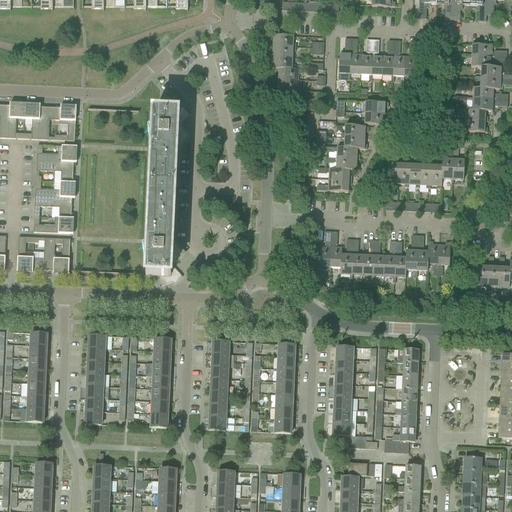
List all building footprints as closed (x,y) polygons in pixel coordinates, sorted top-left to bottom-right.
[(0,0),(0,11),(10,11),(10,9),(9,0),(0,0)] [(9,0),(10,9),(21,9),(21,0),(9,0)] [(40,0),(40,11),(52,11),(52,9),(51,0),(40,0)] [(51,0),(52,9),(63,9),(63,0),(51,0)] [(91,0),(91,11),(103,11),(103,9),(102,0),(91,0)] [(102,0),(103,9),(114,9),(114,0),(102,0)] [(133,0),(133,11),(145,11),(145,9),(144,0),(133,0)] [(144,0),(145,9),(156,9),(156,0),(144,0)] [(175,0),(175,11),(187,11),(187,1),(197,1),(196,0),(175,0)] [(391,0),(371,0),(371,8),(394,9),(395,4),(392,4),(391,0)] [(436,6),(435,0),(418,0),(418,21),(426,21),(426,10),(428,10),(428,5),(436,6)] [(435,0),(436,6),(443,6),(443,11),(445,11),(444,22),(452,22),(452,0),(435,0)] [(452,0),(452,22),(459,23),(460,11),(462,11),(462,7),(469,7),(469,0),(452,0)] [(469,0),(469,7),(477,8),(477,12),(478,12),(478,23),(486,24),(486,17),(486,0),(469,0)] [(486,0),(486,17),(493,17),(494,6),(495,6),(496,2),(503,2),(503,0),(486,0)] [(511,0),(503,0),(503,2),(502,18),(510,18),(510,7),(511,6),(511,0)] [(272,49),(295,50),(296,45),(293,45),(293,38),(270,37),(270,42),(273,42),(272,49)] [(349,76),(351,41),(345,41),(344,53),(346,53),(346,56),(339,56),(338,82),(348,82),(348,76),(349,76)] [(351,41),(349,76),(360,77),(361,57),(355,56),(355,54),(356,54),(357,41),(351,41)] [(361,57),(360,77),(371,77),(372,42),(366,42),(366,54),(367,55),(367,57),(361,57)] [(378,42),(372,42),(371,77),(382,78),(382,58),(376,57),(376,55),(378,55),(378,42)] [(382,58),(382,78),(392,78),(394,43),(388,42),(387,55),(389,56),(389,58),(382,58)] [(400,43),(394,43),(392,78),(403,79),(404,58),(398,58),(398,56),(399,56),(400,43)] [(410,59),(404,58),(403,79),(414,79),(416,44),(409,43),(409,56),(410,56),(410,59)] [(471,47),(471,58),(506,59),(506,53),(494,52),(494,54),(491,54),(491,47),(471,47)] [(269,55),(269,59),(292,60),(292,53),(295,53),(295,50),(272,49),(272,55),(269,55)] [(506,59),(471,58),(470,68),(500,70),(500,69),(490,69),(491,63),(493,63),(493,64),(506,65),(506,59)] [(292,60),(269,59),(269,64),(272,64),(271,70),(278,71),(278,70),(294,71),(295,67),(292,67),(292,60)] [(500,70),(470,68),(470,69),(481,69),(480,80),(511,81),(511,74),(503,74),(503,76),(500,76),(500,70)] [(275,81),(278,81),(298,82),(298,75),(301,75),(301,71),(294,71),(278,70),(278,71),(278,77),(275,76),(275,81)] [(511,81),(480,80),(480,90),(500,91),(500,85),(502,85),(502,87),(511,87),(511,81)] [(275,87),(274,91),(297,93),(298,86),(301,86),(301,82),(298,82),(278,81),(278,87),(275,87)] [(500,91),(480,90),(473,90),(472,101),(507,102),(508,96),(495,96),(495,97),(492,97),(493,91),(500,92),(500,91)] [(297,93),(274,91),(274,96),(277,96),(277,103),(300,104),(300,100),(297,99),(297,93)] [(472,101),(472,111),(492,112),(492,106),(494,106),(494,108),(507,108),(507,102),(472,101)] [(362,110),(362,114),(365,115),(385,115),(385,109),(388,109),(388,104),(365,103),(362,103),(362,110)] [(10,105),(9,108),(8,140),(15,140),(16,120),(24,120),(25,105),(10,105)] [(40,106),(25,105),(24,120),(32,121),(31,141),(38,141),(40,109),(40,106)] [(152,114),(149,195),(172,196),(174,143),(176,143),(179,147),(188,139),(178,127),(190,116),(182,108),(180,110),(170,105),(165,115),(152,114)] [(0,107),(0,139),(8,140),(9,108),(0,107)] [(60,110),(60,126),(67,126),(67,143),(74,143),(75,123),(76,108),(60,107),(60,110)] [(40,109),(38,141),(48,142),(49,121),(59,122),(59,126),(60,126),(60,110),(40,109)] [(492,112),(472,111),(454,111),(454,116),(462,116),(462,115),(464,116),(464,122),(487,123),(487,119),(484,118),(485,112),(492,113),(492,112)] [(364,121),(361,121),(361,125),(384,127),(384,120),(387,120),(388,116),(385,115),(365,115),(364,121)] [(487,123),(464,122),(453,122),(453,126),(461,127),(461,126),(464,126),(463,133),(487,134),(487,129),(484,129),(484,123),(487,123)] [(341,135),(341,139),(364,140),(364,133),(367,134),(368,129),(344,128),(344,135),(341,135)] [(364,140),(341,139),(341,143),(344,143),(343,149),(343,150),(357,150),(357,151),(367,151),(367,146),(364,146),(364,140)] [(62,148),(58,148),(57,156),(42,155),(42,147),(37,147),(36,162),(73,164),(76,164),(77,148),(62,148)] [(326,148),(326,149),(325,154),(334,154),(334,153),(336,153),(336,160),(356,161),(359,161),(359,157),(356,156),(357,151),(357,150),(343,150),(343,149),(326,148)] [(441,168),(441,181),(450,181),(452,181),(452,161),(446,161),(447,159),(447,150),(442,150),(442,160),(441,168)] [(453,150),(452,161),(452,181),(463,182),(464,162),(457,161),(457,159),(458,159),(458,151),(453,150)] [(325,159),(325,160),(325,164),(333,165),(333,164),(336,164),(336,171),(349,171),(349,172),(359,172),(359,167),(356,167),(356,161),(336,160),(325,159)] [(73,164),(36,162),(36,172),(61,173),(60,184),(72,184),(73,164)] [(387,162),(386,185),(393,185),(393,188),(398,189),(398,186),(397,186),(398,166),(392,165),(392,162),(387,162)] [(398,166),(397,186),(398,186),(404,186),(404,189),(408,189),(409,186),(408,186),(409,166),(403,166),(403,163),(399,163),(398,163),(398,166)] [(409,166),(408,186),(409,186),(415,186),(415,189),(419,190),(419,187),(420,167),(414,166),(414,163),(409,163),(409,166)] [(420,167),(419,187),(426,187),(426,190),(428,190),(430,190),(430,187),(431,167),(430,167),(425,167),(425,164),(420,164),(420,167)] [(431,167),(430,187),(437,187),(436,190),(440,191),(441,191),(441,181),(441,168),(435,167),(435,164),(431,164),(430,167),(431,167)] [(336,171),(318,170),(318,175),(326,175),(326,174),(328,175),(328,181),(351,182),(351,178),(348,178),(349,172),(349,171),(336,171)] [(351,182),(328,181),(328,188),(325,188),(325,187),(317,187),(317,192),(348,193),(348,187),(351,187),(351,182)] [(72,184),(60,184),(60,192),(35,191),(35,198),(72,199),(72,200),(75,200),(75,184),(72,184)] [(172,196),(149,195),(145,277),(158,278),(162,287),(172,284),(174,285),(173,285),(174,286),(182,278),(171,266),(183,256),(175,247),(172,250),(169,250),(172,196)] [(35,198),(34,218),(39,219),(40,208),(59,209),(58,219),(54,219),(71,220),(72,200),(72,199),(35,198)] [(39,219),(34,218),(33,234),(58,235),(73,236),(74,220),(71,220),(54,219),(54,227),(39,227),(39,219)] [(330,269),(331,234),(325,233),(324,246),(326,246),(326,249),(319,248),(318,269),(330,269)] [(331,234),(330,269),(331,269),(340,270),(341,256),(342,249),(335,249),(335,247),(337,247),(337,234),(331,234)] [(405,259),(405,273),(416,273),(417,238),(411,237),(411,250),(412,250),(412,253),(406,252),(405,259)] [(423,238),(417,238),(416,273),(426,274),(427,253),(421,253),(421,251),(423,251),(423,238)] [(18,239),(17,259),(17,274),(32,275),(32,272),(33,260),(25,259),(26,239),(18,239)] [(33,260),(32,272),(53,273),(54,240),(44,240),(43,260),(33,260)] [(68,276),(69,261),(70,241),(54,240),(53,273),(53,276),(68,276)] [(340,270),(340,277),(350,277),(351,277),(353,242),(346,241),(346,254),(347,254),(347,257),(341,256),(340,270)] [(353,242),(351,277),(362,278),(363,257),(356,257),(356,255),(358,255),(358,242),(353,242)] [(363,257),(362,278),(372,278),(374,243),(368,242),(367,255),(369,255),(369,258),(363,257)] [(374,243),(372,278),(383,279),(384,258),(378,258),(378,256),(379,256),(380,243),(374,243)] [(390,259),(384,258),(383,279),(394,279),(395,244),(389,243),(389,256),(390,256),(390,259)] [(427,253),(426,274),(427,274),(427,267),(434,267),(433,269),(432,278),(437,278),(438,247),(432,247),(432,244),(428,243),(427,253)] [(395,244),(394,279),(405,280),(405,273),(405,259),(399,259),(399,257),(401,257),(402,244),(395,244)] [(445,247),(438,247),(437,278),(442,278),(442,269),(442,267),(449,268),(450,244),(445,244),(445,247)] [(488,269),(487,269),(482,269),(482,267),(482,258),(477,258),(476,289),(487,289),(488,269)] [(488,258),(487,269),(488,269),(487,289),(498,290),(499,270),(498,270),(492,269),(492,267),(493,267),(493,259),(488,258)] [(499,270),(498,290),(509,290),(509,284),(509,270),(503,270),(503,268),(504,259),(499,259),(498,270),(499,270)] [(30,335),(30,348),(46,349),(47,336),(30,335)] [(89,337),(88,351),(104,351),(105,338),(89,337)] [(154,354),(170,354),(170,341),(154,340),(154,354)] [(212,356),(228,357),(228,344),(212,343),(212,356)] [(278,359),(294,360),(294,347),(278,346),(278,359)] [(46,349),(30,348),(29,360),(45,361),(46,349)] [(336,362),(352,362),(352,349),(336,349),(336,362)] [(88,351),(87,363),(103,364),(104,351),(88,351)] [(403,352),(403,359),(397,358),(397,365),(403,365),(418,366),(418,352),(403,352)] [(170,354),(154,354),(153,366),(169,367),(170,354)] [(228,357),(212,356),(211,369),(227,369),(228,357)] [(501,364),(501,367),(503,367),(504,367),(507,367),(511,367),(511,356),(501,356),(501,357),(501,364)] [(294,360),(278,359),(277,372),(293,372),(294,360)] [(29,360),(29,373),(45,374),(45,361),(29,360)] [(336,362),(335,374),(351,375),(352,362),(336,362)] [(103,364),(87,363),(87,376),(103,376),(103,364)] [(403,365),(402,378),(417,379),(418,366),(403,365)] [(153,366),(153,379),(169,379),(169,367),(153,366)] [(501,370),(500,377),(511,377),(511,367),(507,367),(504,367),(503,367),(501,367),(501,370)] [(211,369),(211,381),(227,382),(227,369),(211,369)] [(293,372),(277,372),(277,384),(293,385),(293,372)] [(29,373),(28,385),(44,386),(45,374),(29,373)] [(335,374),(335,387),(351,387),(351,375),(335,374)] [(103,376),(87,376),(86,388),(102,389),(103,376)] [(500,385),(500,388),(502,388),(511,388),(511,377),(500,377),(500,385)] [(417,379),(402,378),(402,391),(416,392),(417,379)] [(169,379),(153,379),(152,391),(168,392),(169,379)] [(227,382),(211,381),(210,394),(226,394),(227,382)] [(293,385),(277,384),(276,397),(292,397),(293,385)] [(28,385),(28,398),(44,399),(44,386),(28,385)] [(351,387),(335,387),(334,399),(350,400),(351,387)] [(102,389),(86,388),(86,401),(102,401),(108,402),(108,390),(102,390),(102,389)] [(500,391),(499,398),(511,398),(511,388),(502,388),(500,388),(500,391)] [(168,392),(152,391),(151,404),(168,404),(168,392)] [(416,392),(402,391),(401,404),(416,405),(416,392)] [(226,394),(210,394),(210,406),(226,407),(226,394)] [(276,397),(275,409),(292,410),(292,397),(276,397)] [(44,399),(28,398),(27,411),(43,411),(44,399)] [(499,406),(499,409),(501,409),(511,409),(511,398),(499,398),(499,406)] [(350,400),(334,399),(333,412),(350,412),(350,400)] [(102,401),(86,401),(85,413),(101,414),(102,401)] [(168,404),(151,404),(151,416),(167,417),(168,404)] [(401,404),(401,411),(395,411),(395,417),(415,418),(416,405),(401,404)] [(210,406),(209,419),(225,419),(226,407),(210,406)] [(275,409),(275,422),(291,422),(292,410),(275,409)] [(499,412),(498,419),(511,419),(511,409),(501,409),(499,409),(499,412)] [(43,411),(27,411),(26,424),(43,424),(43,411)] [(350,412),(333,412),(333,424),(349,425),(350,412)] [(101,414),(85,413),(85,426),(101,427),(101,414)] [(167,417),(151,416),(150,429),(166,430),(167,417)] [(415,418),(395,417),(400,417),(400,430),(415,431),(415,418)] [(225,419),(209,419),(208,432),(224,433),(225,419)] [(498,427),(498,430),(500,430),(511,430),(511,419),(498,419),(498,427)] [(291,422),(275,422),(274,435),(290,436),(291,422)] [(349,425),(333,424),(332,437),(336,438),(342,438),(348,438),(349,425)] [(415,431),(400,430),(400,437),(392,436),(392,442),(396,442),(399,443),(402,443),(408,444),(414,444),(415,431)] [(497,440),(497,441),(511,441),(511,430),(500,430),(498,430),(498,433),(498,440),(497,440)] [(464,473),(480,474),(481,461),(464,460),(464,473)] [(497,462),(485,462),(484,471),(497,472),(497,462)] [(36,465),(35,478),(51,478),(52,465),(36,465)] [(366,478),(367,466),(348,465),(347,477),(366,478)] [(94,467),(93,480),(109,481),(110,468),(102,468),(98,468),(94,467)] [(405,468),(405,476),(399,476),(399,481),(405,481),(419,482),(420,468),(405,468)] [(159,483),(175,484),(176,471),(159,470),(159,483)] [(218,473),(217,486),(233,487),(234,474),(218,473)] [(464,473),(463,486),(479,487),(485,487),(487,487),(487,474),(480,474),(464,473)] [(283,489),(299,490),(300,477),(283,476),(283,489)] [(35,478),(34,490),(51,491),(51,478),(35,478)] [(341,492),(357,492),(358,479),(341,479),(341,492)] [(93,480),(93,493),(109,494),(109,481),(93,480)] [(405,481),(404,489),(398,488),(397,494),(404,494),(419,495),(419,482),(405,481)] [(175,484),(159,483),(152,483),(152,496),(158,496),(174,497),(175,484)] [(217,486),(216,499),(232,499),(233,487),(217,486)] [(463,495),(462,499),(479,499),(484,499),(485,487),(479,487),(463,486),(463,495)] [(299,490),(283,489),(282,501),(298,502),(299,490)] [(51,491),(34,490),(34,503),(50,504),(51,491)] [(357,492),(341,492),(340,504),(356,505),(357,492)] [(93,493),(92,505),(108,506),(109,494),(93,493)] [(404,494),(404,501),(397,501),(397,507),(398,507),(418,508),(419,495),(404,494)] [(174,497),(158,496),(158,508),(174,509),(174,497)] [(232,499),(216,499),(216,511),(232,511),(232,499)] [(462,499),(462,511),(478,511),(479,499),(462,499)] [(297,511),(298,502),(282,501),(281,511),(297,511)] [(49,511),(50,504),(34,503),(33,511),(49,511)]
